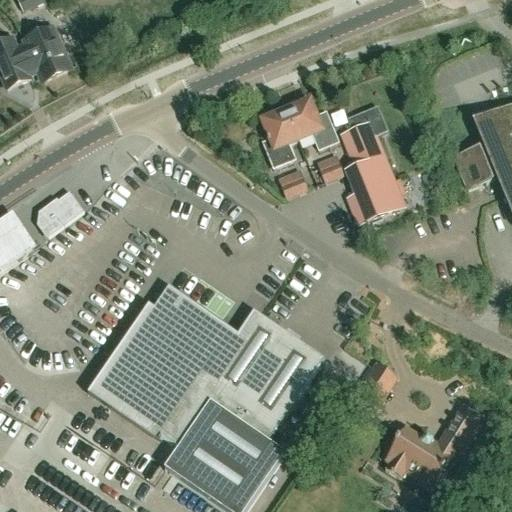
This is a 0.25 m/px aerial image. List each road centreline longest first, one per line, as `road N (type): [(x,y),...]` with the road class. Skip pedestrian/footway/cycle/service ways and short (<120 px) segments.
road 1 (unclassified): [(511,350),(394,293),(138,114)]
road 2 (tertiary): [(138,114),(413,0)]
road 3 (tertiary): [(0,197),(138,114)]
